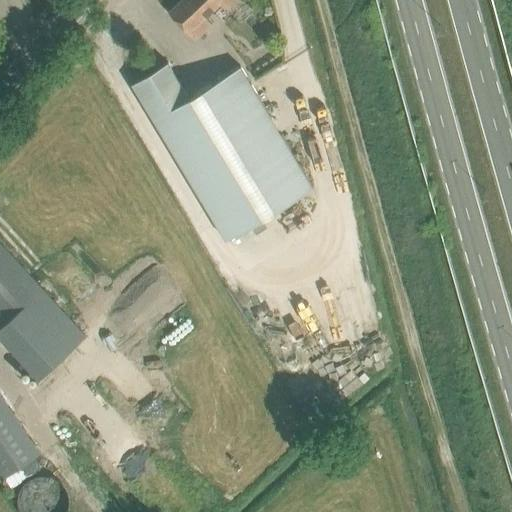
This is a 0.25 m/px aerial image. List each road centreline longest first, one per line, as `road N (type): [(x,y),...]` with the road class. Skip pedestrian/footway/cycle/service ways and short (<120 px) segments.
road 1 (track): [(316,0),(462,511)]
road 2 (primary): [(409,0),(511,364)]
road 3 (primary): [(511,182),(461,0)]
road 4 (tertiary): [(0,92),(84,0)]
